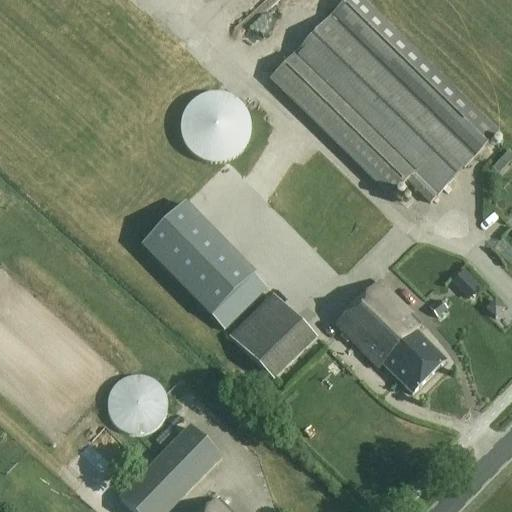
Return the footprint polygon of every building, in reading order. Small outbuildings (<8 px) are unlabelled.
[(360,0),(190,0),(178,12),(380,212),(409,183),(431,205),(499,137),(360,0)] [(249,148),(252,136),(251,123),(246,111),(236,102),(224,97),(211,97),(199,101),(189,110),(183,122),(181,135),(185,147),(193,158),(204,165),(216,168),(229,165),(241,159),(249,148)] [(216,243),(234,255),(292,172),(274,159),(216,243)] [(500,188),(511,175),(511,166),(509,163),(492,180),(500,188)] [(143,255),(227,337),(268,294),(185,212),(143,255)] [(495,254),(504,262),(510,256),(501,247),(495,254)] [(414,397),(448,362),(418,333),(421,329),(409,317),(412,314),(380,283),(338,327),(381,370),(384,367),(414,397)] [(319,341),(279,303),(273,297),(230,341),(276,385),(319,341)] [(438,321),(448,312),(441,304),(431,313),(438,321)] [(164,427),(168,416),(169,405),(165,395),(158,386),(148,381),(137,379),(127,382),(117,388),(111,397),(109,408),(110,419),(116,429),(124,436),(135,439),(146,439),(156,434),(164,427)] [(118,501),(128,511),(170,511),(221,460),(189,428),(118,501)] [(233,511),(221,500),(208,511),(233,511)]
